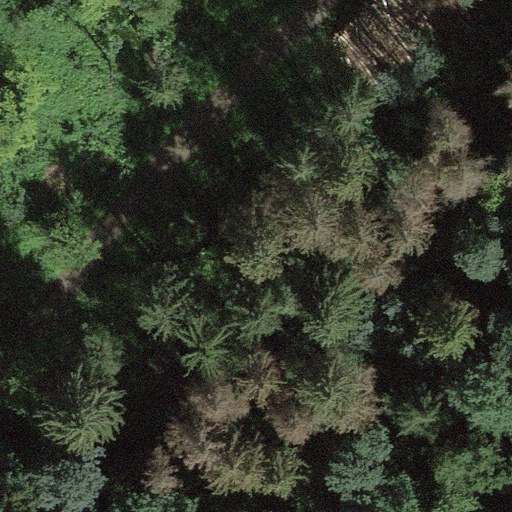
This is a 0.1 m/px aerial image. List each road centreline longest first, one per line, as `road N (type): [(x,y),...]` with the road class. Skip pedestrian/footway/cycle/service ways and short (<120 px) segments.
road 1 (track): [(0,413),(105,244),(299,0)]
road 2 (track): [(511,340),(368,511)]
